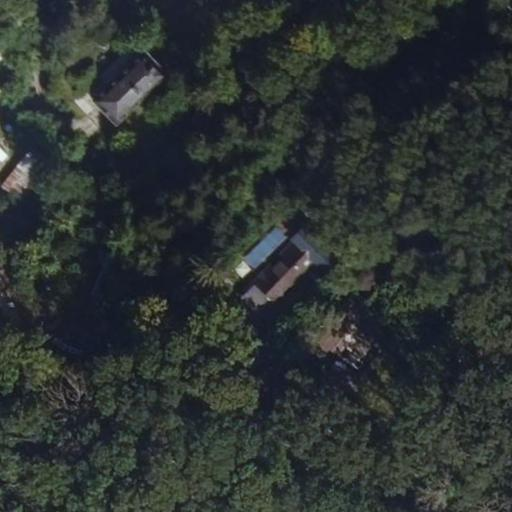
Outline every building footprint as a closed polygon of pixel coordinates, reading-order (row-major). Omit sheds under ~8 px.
[(115,128),(167,79),(144,54),(92,104),(115,128)] [(32,198),(46,157),(23,149),(8,189),(32,198)] [(317,268),(294,245),(253,285),(277,308),(300,285),(317,268)] [(326,277),(317,268),(300,285),(309,294),(326,277)] [(381,356),(396,336),(380,324),(365,345),(381,356)] [(274,345),(259,329),(246,330),(242,334),(263,356),(274,345)] [(487,374),(511,346),(511,344),(495,329),(469,359),(487,374)] [(462,363),(451,354),(446,361),(456,370),(462,363)] [(342,403),(358,381),(335,365),(320,388),(342,403)]
